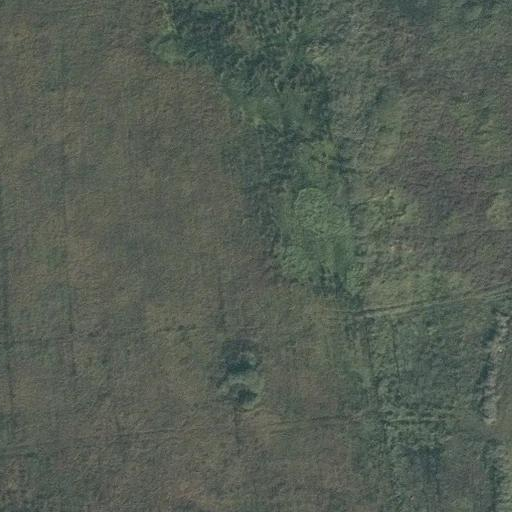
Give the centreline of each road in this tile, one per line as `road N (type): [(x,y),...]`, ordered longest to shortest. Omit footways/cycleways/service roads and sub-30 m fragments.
road 1 (track): [(511,360),(508,386),(360,408)]
road 2 (track): [(508,386),(507,511)]
